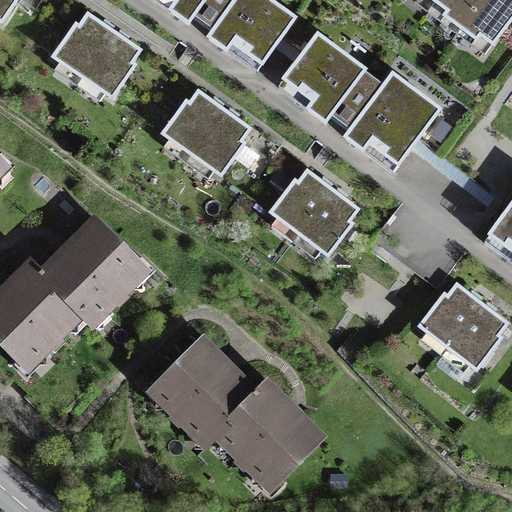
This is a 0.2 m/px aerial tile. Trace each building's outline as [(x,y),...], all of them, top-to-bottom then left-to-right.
[(19,0),(0,0),(0,26),(2,28),(19,0)] [(212,6),(228,17),(205,48),(227,64),(234,55),(265,77),(300,27),(262,0),(239,0),(240,0),(239,0),(154,0),(175,15),(169,23),(189,38),(212,6)] [(436,0),(431,7),(462,31),(487,0),(436,0)] [(511,2),(509,0),(487,0),(462,31),(492,55),(511,30),(511,2)] [(51,62),(81,82),(114,33),(90,17),(82,30),(76,26),(51,62)] [(146,54),(114,33),(81,82),(113,103),(146,54)] [(444,119),(393,82),(383,94),(367,82),(369,79),(315,40),(276,93),(295,107),(301,99),(318,111),(309,123),(326,136),(350,104),(367,116),(344,148),(365,163),(372,154),(402,176),(444,119)] [(161,141),(190,160),(223,112),(200,96),(191,109),(185,105),(161,141)] [(255,133),(223,112),(190,160),(222,182),(255,133)] [(269,218),(297,238),(331,192),(309,176),(300,189),(294,184),(269,218)] [(363,215),(331,192),(297,238),(329,262),(363,215)] [(511,211),(486,249),(504,262),(507,257),(511,260),(511,211)] [(149,270),(94,213),(34,271),(80,319),(90,328),(149,270)] [(0,350),(26,375),(80,319),(34,271),(23,260),(0,282),(0,350)] [(421,332),(447,350),(480,305),(458,289),(448,302),(445,300),(421,332)] [(511,331),(511,327),(480,305),(447,350),(481,374),(511,331)] [(121,358),(90,328),(80,319),(26,375),(36,384),(24,396),(54,426),(121,358)] [(263,397),(202,345),(150,405),(210,457),(214,453),(263,397)] [(263,397),(214,453),(277,507),(332,444),(269,389),(263,397)]
